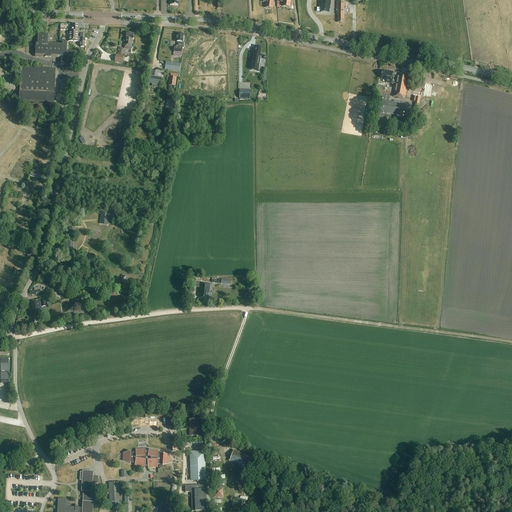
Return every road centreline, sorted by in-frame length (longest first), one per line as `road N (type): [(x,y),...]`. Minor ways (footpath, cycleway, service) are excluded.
road 1 (track): [(12,338),(175,311),(253,308),(511,341)]
road 2 (tertiary): [(511,80),(210,21),(102,14)]
road 3 (unclassified): [(8,335),(40,260),(102,14)]
road 4 (track): [(246,308),(210,414),(217,445)]
